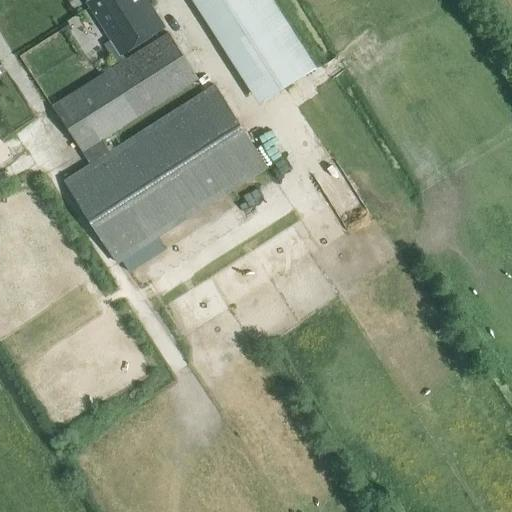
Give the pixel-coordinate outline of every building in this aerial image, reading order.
[(90,0),(86,2),(111,40),(104,44),(118,65),(128,59),(126,56),(167,29),(147,0),(90,0)] [(191,0),(258,104),(315,68),(271,0),(191,0)] [(64,34),(72,28),(67,21),(59,26),(64,34)] [(118,65),(52,107),(82,153),(85,152),(92,164),(65,181),(118,264),(267,169),(214,86),(109,153),(102,141),(198,80),(168,33),(128,59),(118,65)] [(241,217),(259,206),(252,195),(234,206),(241,217)]
